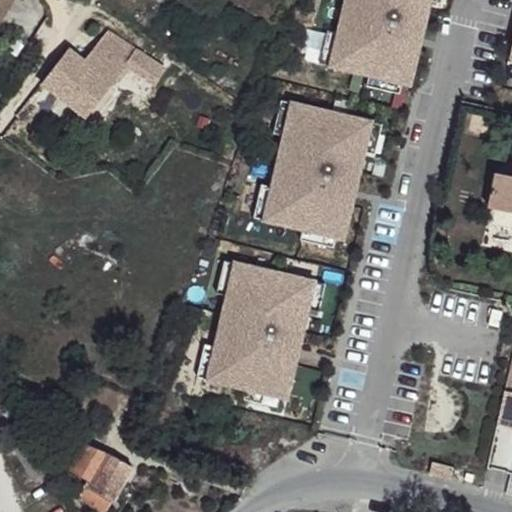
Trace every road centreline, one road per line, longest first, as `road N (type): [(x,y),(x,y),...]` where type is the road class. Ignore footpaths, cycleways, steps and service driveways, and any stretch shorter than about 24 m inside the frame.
road 1 (residential): [(467,0),(352,480)]
road 2 (tertiary): [(352,480),(496,511)]
road 3 (residential): [(0,117),(65,26),(68,8),(60,0)]
